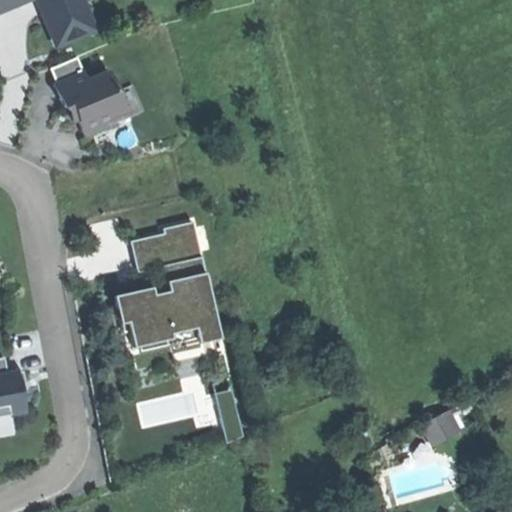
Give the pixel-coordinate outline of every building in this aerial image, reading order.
[(0,0),(0,9),(22,0),(38,0),(46,17),(57,44),(93,29),(81,0),(0,0)] [(77,56),(50,67),(56,83),(54,84),(63,108),(66,107),(72,104),(78,118),(85,135),(107,126),(104,119),(125,110),(109,71),(87,80),(77,56)] [(72,121),(78,118),(72,104),(66,107),(69,115),(72,121)] [(127,321),(133,346),(172,338),(171,333),(195,328),(216,323),(195,219),(163,226),(164,232),(130,239),(137,271),(163,266),(168,291),(154,294),(115,302),(117,312),(120,323),(127,321)] [(113,293),(115,302),(154,294),(152,285),(113,293)] [(220,339),(216,323),(195,328),(198,343),(220,339)] [(0,415),(25,411),(22,392),(18,371),(7,373),(0,374),(0,415)] [(22,371),(18,371),(22,392),(26,391),(22,371)] [(425,421),(434,438),(455,427),(445,410),(425,421)] [(511,511),(511,498),(502,511),(511,511)]
